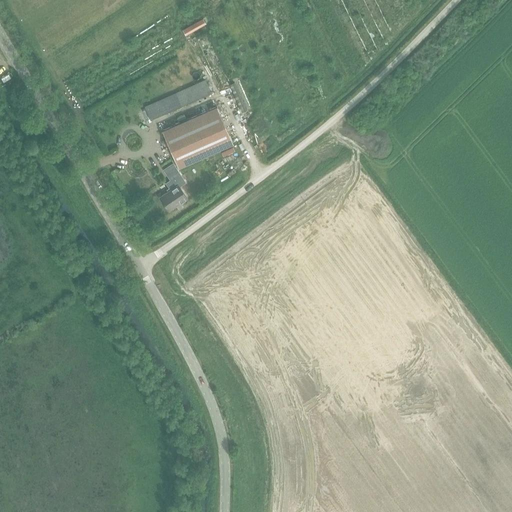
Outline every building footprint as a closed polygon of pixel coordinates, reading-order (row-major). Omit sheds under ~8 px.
[(203,26),(182,37),(184,43),(205,32),(203,26)] [(208,43),(198,47),(206,71),(216,67),(208,43)] [(206,80),(195,85),(145,107),(150,119),(211,92),(206,80)] [(28,98),(16,104),(20,111),(31,104),(28,98)] [(162,130),(178,167),(233,143),(217,106),(162,130)] [(179,186),(185,182),(172,163),(162,169),(169,180),(165,183),(168,188),(166,189),(167,192),(160,197),(169,210),(187,198),(179,186)]
